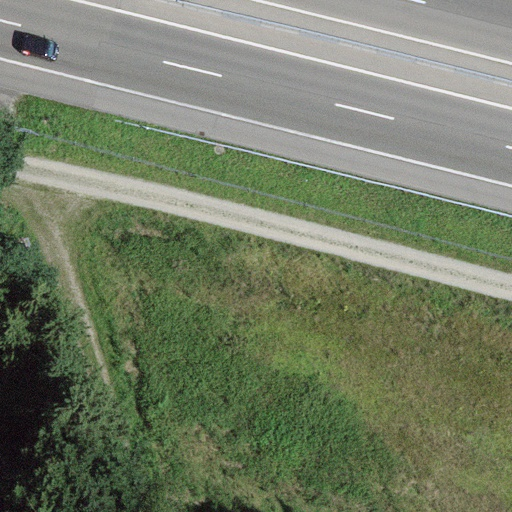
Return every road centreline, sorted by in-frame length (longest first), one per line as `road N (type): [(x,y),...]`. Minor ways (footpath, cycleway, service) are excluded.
road 1 (motorway): [(0,21),(511,148)]
road 2 (track): [(0,174),(241,217),(511,290)]
road 3 (track): [(45,183),(133,511)]
